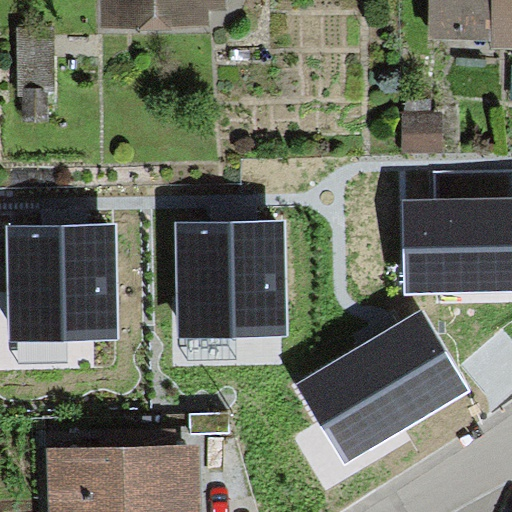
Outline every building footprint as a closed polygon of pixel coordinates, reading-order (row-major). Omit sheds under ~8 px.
[(103,0),(104,31),(204,30),(204,10),(223,10),(223,0),(103,0)] [(511,0),(432,0),(432,39),(491,40),(491,48),(511,47),(511,0)] [(439,116),(404,116),(404,150),(440,150),(439,116)] [(511,199),(405,202),(407,297),(511,294),(511,199)] [(115,222),(12,224),(14,340),(117,338),(115,222)] [(225,222),(178,223),(179,334),(288,333),(287,222),(225,222)] [(391,328),(298,383),(346,464),(471,392),(423,310),(391,328)] [(198,511),(195,442),(51,449),(54,511),(198,511)]
